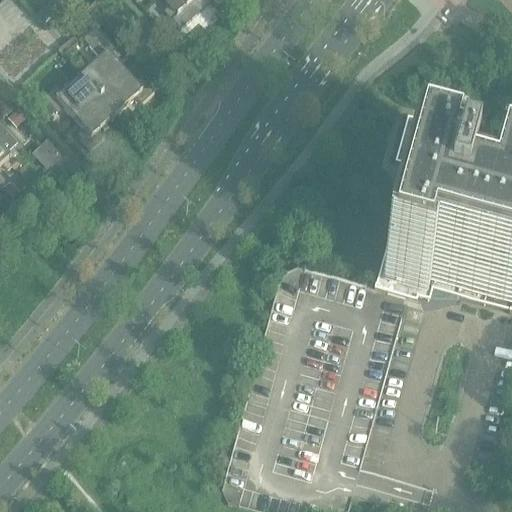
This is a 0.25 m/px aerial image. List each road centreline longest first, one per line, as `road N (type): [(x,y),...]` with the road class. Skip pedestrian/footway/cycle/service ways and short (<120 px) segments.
road 1 (secondary): [(0,486),(113,354),(380,0)]
road 2 (secondary): [(313,0),(204,154),(0,411)]
